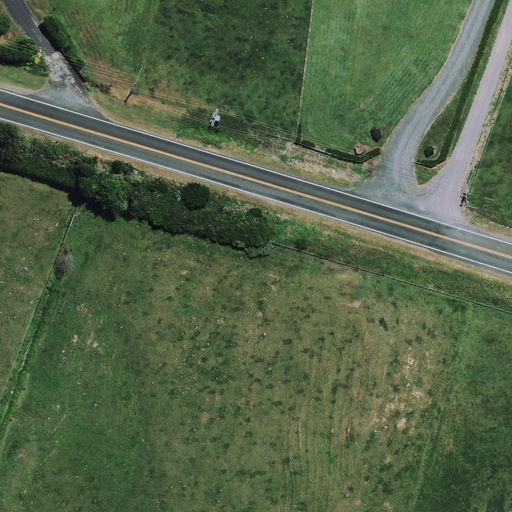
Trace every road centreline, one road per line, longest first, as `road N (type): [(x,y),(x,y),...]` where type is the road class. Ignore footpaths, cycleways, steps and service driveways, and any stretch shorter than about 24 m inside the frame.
road 1 (unclassified): [(511,257),(0,106)]
road 2 (track): [(381,220),(405,140),(458,67),(482,0)]
road 3 (track): [(435,236),(511,24)]
